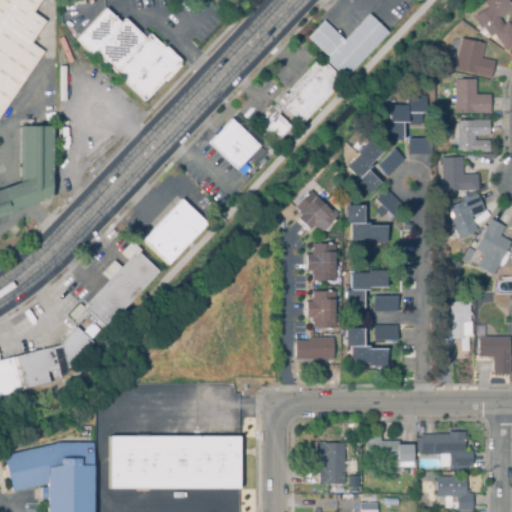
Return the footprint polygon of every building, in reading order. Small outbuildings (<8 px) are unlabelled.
[(0,0),(40,0),(31,14),(44,23),(29,44),(42,53),(0,114),(0,0)] [(506,0),(511,8),(497,17),(489,13),(485,7),(481,0),(506,0)] [(487,36),(492,33),(502,26),(501,24),(497,17),(489,13),(485,7),(472,16),(487,36)] [(143,102),(92,53),(89,56),(74,41),(104,10),(119,24),(123,20),(144,40),(148,35),(179,64),(143,102)] [(297,127),(279,109),(283,104),(278,100),(314,63),(318,67),(326,58),(306,39),(322,22),(343,41),(367,15),(386,34),(297,127)] [(506,21),(511,30),(511,44),(503,50),(492,33),(502,26),(501,24),(506,21)] [(492,61),(488,77),(451,69),(459,37),(482,43),(479,58),(492,61)] [(487,113),(452,112),(452,79),(474,79),(474,94),(488,94),(487,113)] [(383,142),(382,123),(387,123),(387,107),(404,107),(404,98),(423,97),(424,114),(419,114),(420,126),(406,127),(406,123),(400,123),(400,142),(383,142)] [(276,143),(262,130),(261,131),(253,123),(268,107),(290,128),(276,143)] [(235,171),(207,143),(230,120),(258,147),(235,171)] [(486,120),(487,136),(472,136),(472,139),(486,139),(487,152),(455,152),(455,120),(486,120)] [(0,190),(18,184),(18,128),(52,128),(51,172),(50,172),(50,199),(15,211),(16,213),(0,218),(0,190)] [(429,157),(405,156),(406,139),(430,140),(429,157)] [(365,197),(352,183),(356,179),(344,168),(357,156),(355,154),(368,140),(379,152),(366,166),(368,167),(365,171),(378,184),(365,197)] [(385,177),(375,167),(391,150),(402,161),(385,177)] [(460,156),(438,157),(440,190),(475,190),(475,174),(460,174),(460,156)] [(379,218),(373,212),(379,206),(374,201),(384,190),(401,207),(391,217),(385,212),(379,218)] [(320,234),(312,227),(308,231),(295,220),(299,216),(292,209),(308,192),(335,217),(320,234)] [(474,193),(443,208),(455,238),(475,230),(469,216),(482,210),(474,193)] [(166,266),(140,242),(179,201),(204,225),(166,266)] [(366,244),(366,242),(349,243),(348,224),(344,225),(344,206),(360,206),(361,225),(366,225),(366,228),(383,227),(384,244),(366,244)] [(488,219),(473,248),(480,253),(474,266),(491,275),(508,240),(498,235),(502,227),(488,219)] [(104,329),(84,309),(87,306),(85,304),(108,280),(101,273),(111,262),(118,269),(126,261),(119,254),(129,243),(136,250),(131,256),(133,257),(136,253),(157,273),(104,329)] [(311,282),(311,272),(305,272),(304,255),(311,255),(311,245),(333,245),(334,282),(311,282)] [(461,258),(475,264),(480,254),(466,248),(461,258)] [(361,310),(344,309),(344,292),(348,292),(349,275),(366,275),(366,271),(384,271),(384,288),(366,288),(366,291),(361,291),(361,310)] [(333,329),(310,329),(310,319),(305,319),(305,303),(310,303),(310,292),(333,292),(333,329)] [(395,314),(372,314),(372,297),(395,297),(395,314)] [(450,340),(449,324),(443,325),(442,311),(449,311),(448,303),(467,302),(469,323),(464,323),(465,330),(462,330),(463,339),(450,340)] [(395,341),(372,341),(372,326),(395,326),(395,341)] [(0,396),(0,361),(50,348),(59,346),(59,344),(74,329),(91,344),(59,378),(56,371),(45,374),(48,384),(0,396)] [(384,368),(366,368),(366,364),(348,364),(349,348),(344,348),(344,329),(361,329),(361,348),(367,348),(367,350),(384,350),(384,368)] [(294,361),(294,342),(308,342),(308,339),(331,338),(331,360),(294,361)] [(508,375),(491,375),(491,358),(476,358),(476,338),(508,338),(508,375)] [(470,467),(438,467),(438,456),(415,456),(415,439),(419,439),(419,436),(447,436),(447,433),(463,433),(463,452),(470,452),(470,467)] [(406,476),(392,476),(392,459),(364,459),(364,437),(379,437),(379,442),(397,442),(397,446),(412,446),(412,468),(406,468),(406,476)] [(237,490),(107,490),(107,438),(237,438),(237,490)] [(2,455),(55,442),(90,442),(90,511),(45,511),(46,499),(39,498),(39,487),(46,487),(46,483),(10,491),(2,455)] [(342,487),(316,486),(317,457),(314,457),(315,443),(343,444),(342,462),(355,462),(354,473),(343,472),(342,487)] [(357,495),(347,495),(347,478),(357,478),(357,495)] [(455,511),(455,509),(443,510),(443,498),(434,498),(434,479),(465,478),(465,491),(467,491),(467,495),(471,495),(471,511),(455,511)] [(359,511),(359,498),(375,498),(375,511),(359,511)]
